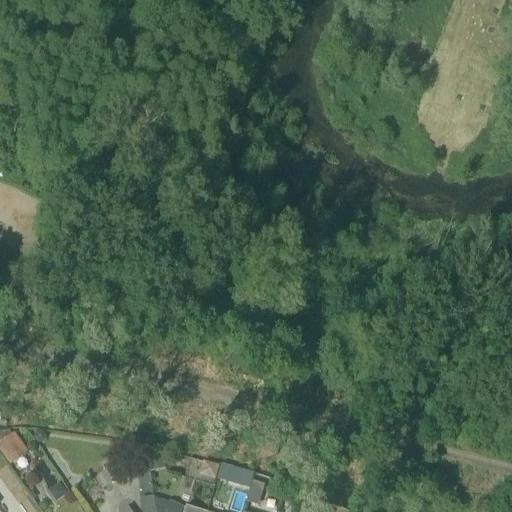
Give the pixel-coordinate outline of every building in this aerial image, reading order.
[(0,432),(0,452),(10,466),(28,453),(15,433),(12,436),(9,431),(0,432)] [(34,437),(38,444),(45,443),(49,437),(45,431),(37,431),(34,437)] [(147,455),(151,473),(165,469),(161,451),(147,455)] [(147,455),(137,452),(132,465),(142,468),(147,455)] [(230,485),(233,471),(220,468),(216,482),(230,485)] [(264,486),(252,483),(250,489),(262,493),(264,486)] [(156,511),(154,499),(154,497),(141,500),(143,511),(156,511)] [(202,511),(186,507),(185,509),(154,499),(156,511),(202,511)]
